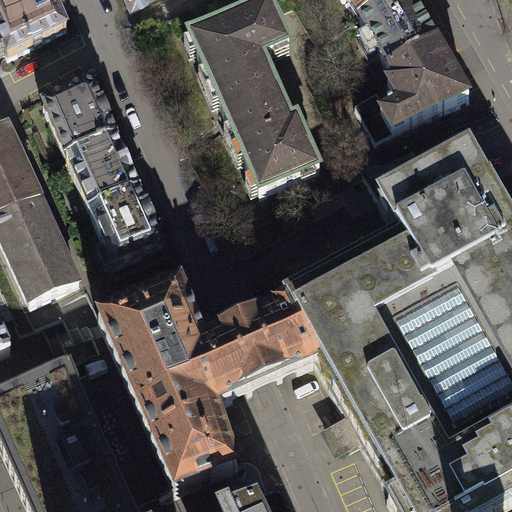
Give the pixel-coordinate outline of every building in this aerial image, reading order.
[(51,0),(11,0),(0,5),(0,46),(7,62),(67,35),(51,0)] [(346,0),(358,22),(397,0),(346,0)] [(388,74),(437,47),(410,0),(397,0),(358,22),(368,39),(358,45),(369,63),(379,58),(388,74)] [(268,8),(189,42),(211,96),(265,70),(262,63),(288,51),(268,8)] [(437,47),(388,74),(396,90),(354,112),(374,150),(468,104),(437,47)] [(291,128),(265,70),(211,96),(228,132),(237,153),(291,128)] [(65,163),(115,141),(90,88),(42,112),(65,163)] [(298,126),(291,128),(237,153),(259,202),(319,175),(298,126)] [(6,131),(0,134),(0,248),(29,312),(79,288),(6,131)] [(139,194),(115,141),(65,163),(88,216),(139,194)] [(271,316),(298,377),(315,370),(351,433),(391,503),(387,506),(390,511),(511,511),(511,226),(510,227),(470,157),(378,210),(388,228),(397,244),(372,258),(287,307),(271,316)] [(161,244),(139,194),(88,216),(113,272),(159,255),(161,244)] [(287,307),(372,258),(356,230),(271,279),(287,307)] [(181,289),(98,325),(176,501),(238,473),(218,412),(242,402),(264,392),(289,381),(298,377),(271,316),(262,320),(238,330),(215,340),(205,345),(181,289)] [(136,511),(71,368),(0,400),(0,452),(27,511),(136,511)]
